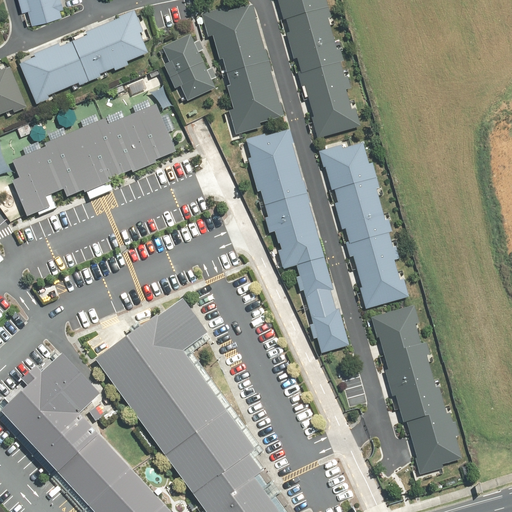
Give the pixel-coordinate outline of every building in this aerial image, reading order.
[(23,0),(32,25),(63,15),(57,0),(23,0)] [(367,118),(328,0),(280,0),(323,132),(367,118)] [(288,111),(257,3),(209,17),(241,125),(288,111)] [(132,20),(23,65),(38,102),(147,57),(132,20)] [(189,37),(161,50),(186,101),(214,88),(189,37)] [(8,70),(0,73),(0,116),(24,107),(8,70)] [(141,79),(127,86),(132,98),(146,91),(141,79)] [(13,179),(27,214),(50,204),(46,195),(66,187),(69,195),(177,151),(157,103),(125,116),(122,111),(46,141),(48,146),(14,160),(20,176),(13,179)] [(28,124),(16,129),(20,139),(32,134),(28,124)] [(348,339),(288,130),(246,142),(285,276),(304,270),(325,345),(348,339)] [(363,138),(320,150),(363,308),(406,296),(363,138)] [(206,336),(179,300),(98,360),(211,511),(285,511),(249,463),(259,456),(182,353),(206,336)] [(457,462),(413,309),(373,321),(407,439),(413,461),(417,473),(457,462)] [(100,393),(63,353),(42,372),(37,367),(4,397),(9,402),(1,410),(94,511),(173,511),(80,411),(100,393)]
